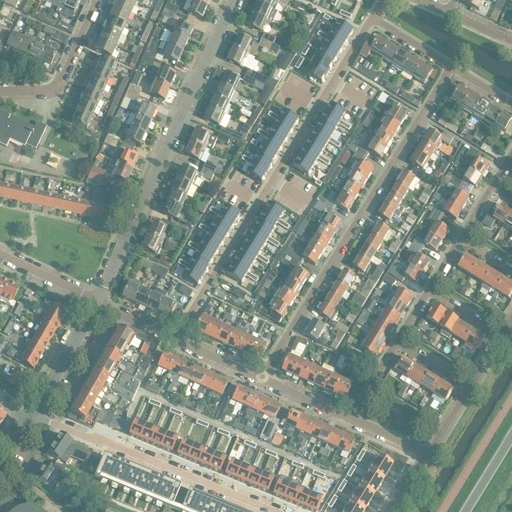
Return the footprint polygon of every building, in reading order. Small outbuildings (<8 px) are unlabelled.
[(67,0),(54,0),(52,6),(58,9),(56,13),(60,15),(61,14),(67,0)] [(77,0),(67,0),(61,14),(66,16),(67,13),(73,16),(80,1),(77,0)] [(128,0),(117,0),(114,7),(131,14),(136,3),(128,0)] [(207,6),(192,0),(191,0),(186,13),(201,19),(201,18),(202,19),(204,13),(203,13),(207,6)] [(259,0),(258,3),(275,11),(278,4),(284,7),(286,3),(291,5),(292,0),(259,0)] [(484,0),(466,0),(465,4),(479,11),(484,0)] [(494,9),(500,12),(504,3),(498,0),(494,9)] [(154,12),(158,14),(163,3),(158,1),(154,12)] [(165,9),(176,14),(179,8),(168,3),(165,9)] [(258,3),(252,15),(267,21),(273,24),(278,13),(275,11),(258,3)] [(30,8),(25,5),(22,13),(26,15),(30,8)] [(114,7),(109,17),(131,27),(133,24),(128,21),(131,14),(114,7)] [(176,14),(165,9),(162,16),(173,21),(176,14)] [(500,12),(494,9),(490,18),(496,21),(500,12)] [(158,14),(154,12),(150,21),(154,23),(158,14)] [(44,23),(46,18),(39,15),(36,20),(44,23)] [(267,21),(252,15),(247,26),(262,33),(267,21)] [(109,17),(104,29),(121,36),(124,30),(129,32),(131,27),(109,17)] [(46,18),(44,23),(51,26),(53,21),(46,18)] [(56,28),(67,33),(70,27),(59,21),(56,28)] [(173,34),(188,41),(193,29),(178,22),(173,34)] [(339,22),(333,31),(348,40),(353,31),(339,22)] [(144,33),(149,35),(152,28),(147,26),(144,33)] [(0,27),(0,44),(2,46),(9,31),(0,27)] [(51,36),(53,31),(44,28),(42,33),(51,36)] [(152,36),(157,39),(161,30),(156,28),(152,36)] [(302,34),(307,37),(311,31),(306,28),(302,34)] [(116,47),(121,36),(104,29),(99,40),(116,47)] [(53,31),(51,36),(63,42),(65,37),(53,31)] [(329,39),(328,40),(343,49),(348,40),(333,31),(329,39)] [(149,35),(144,33),(140,42),(144,44),(149,35)] [(6,47),(17,52),(23,39),(12,34),(6,47)] [(182,54),(188,41),(173,34),(168,46),(165,45),(165,46),(182,54)] [(262,40),(280,48),(282,42),(265,34),(262,40)] [(17,52),(29,57),(36,40),(25,35),(23,39),(17,52)] [(240,51),(254,58),(259,45),(240,36),(239,37),(238,37),(236,42),(237,43),(234,49),(240,51)] [(371,52),(381,58),(389,45),(379,38),(376,42),(370,39),(360,55),(367,59),(371,52)] [(151,39),(147,48),(153,51),(157,41),(151,39)] [(29,57),(39,62),(45,49),(38,46),(40,42),(36,40),(29,57)] [(111,58),(116,47),(99,40),(94,51),(111,58)] [(280,48),(262,40),(259,47),(276,55),(280,48)] [(327,42),(323,49),(337,58),(343,49),(328,40),(327,42)] [(381,58),(392,65),(400,51),(389,45),(381,58)] [(182,54),(165,46),(160,56),(177,64),(182,54)] [(134,55),(139,57),(142,49),(138,47),(137,48),(133,47),(131,53),(134,55)] [(45,49),(39,62),(50,67),(52,62),(56,64),(59,56),(56,55),(56,54),(45,49)] [(144,55),(155,60),(158,54),(147,49),(144,55)] [(254,58),(240,51),(234,49),(231,55),(230,54),(227,60),(229,60),(228,62),(242,69),(243,68),(248,70),(249,71),(255,59),(253,58),(254,58)] [(323,49),(317,58),(333,67),(332,66),(337,58),(323,49)] [(392,65),(403,72),(411,58),(400,51),(392,65)] [(287,53),(278,68),(280,69),(285,72),(294,58),(287,53)] [(139,57),(134,55),(129,67),(133,69),(139,57)] [(155,60),(144,55),(141,62),(152,66),(155,60)] [(101,57),(96,69),(111,76),(116,64),(101,57)] [(317,58),(307,75),(322,85),(333,67),(317,58)] [(403,72),(413,78),(422,64),(411,58),(403,72)] [(422,64),(413,78),(424,85),(433,71),(422,64)] [(369,79),(372,73),(362,66),(358,72),(369,79)] [(106,86),(111,76),(96,69),(91,80),(106,86)] [(155,82),(169,88),(172,83),(173,83),(176,78),(174,77),(175,76),(160,69),(155,82)] [(249,71),(248,70),(245,76),(256,81),(274,89),(282,72),(275,69),(270,81),(264,78),(264,77),(249,71)] [(372,73),(369,79),(374,83),(378,77),(372,73)] [(226,74),(220,85),(235,92),(238,85),(240,80),(226,74)] [(245,76),(243,82),(242,83),(253,88),(256,81),(245,76)] [(120,86),(125,88),(129,80),(124,78),(120,86)] [(101,97),(106,86),(91,80),(86,91),(101,97)] [(169,88),(155,82),(149,95),(163,101),(164,100),(165,101),(168,95),(167,95),(169,88)] [(390,91),(393,87),(388,83),(385,88),(390,91)] [(128,91),(139,96),(142,90),(131,85),(128,91)] [(220,85),(215,97),(230,103),(235,92),(220,85)] [(116,94),(121,96),(125,88),(120,86),(116,94)] [(393,87),(390,91),(396,95),(399,90),(393,87)] [(451,90),(446,98),(452,101),(462,108),(470,94),(460,88),(457,93),(451,90)] [(96,108),(101,97),(86,91),(81,101),(96,108)] [(139,96),(128,91),(125,98),(136,103),(139,96)] [(401,98),(412,105),(416,100),(405,93),(401,98)] [(113,103),(117,105),(121,96),(116,94),(113,103)] [(462,108),(473,114),(481,101),(470,94),(462,108)] [(262,95),(258,103),(265,106),(269,98),(262,95)] [(215,97),(210,109),(225,115),(230,103),(215,97)] [(388,119),(400,127),(407,116),(396,109),(399,104),(389,98),(384,105),(393,111),(388,119)] [(92,119),(96,108),(81,101),(77,112),(92,119)] [(492,107),(481,101),(473,114),(483,121),(492,107)] [(109,111),(114,113),(117,105),(113,103),(109,111)] [(136,116),(151,123),(156,111),(141,104),(136,116)] [(331,105),(326,114),(340,123),(341,121),(346,114),(331,105)] [(483,121),(494,128),(502,114),(492,107),(483,121)] [(258,108),(254,115),(258,117),(262,110),(258,108)] [(219,133),(230,138),(233,132),(226,129),(231,118),(225,115),(210,109),(205,120),(222,128),(219,133)] [(105,119),(110,121),(114,113),(109,111),(105,119)] [(0,145),(6,148),(9,141),(24,148),(25,145),(35,150),(36,148),(46,127),(39,124),(37,123),(34,128),(0,112),(0,145)] [(92,119),(77,112),(71,124),(86,130),(92,119)] [(280,119),(279,120),(293,129),(299,120),(284,112),(280,119)] [(321,122),(320,123),(335,132),(336,132),(335,131),(339,125),(340,123),(326,114),(321,122)] [(511,119),(502,114),(494,128),(505,135),(506,134),(510,137),(511,133),(511,125),(511,123),(511,119)] [(251,129),(258,117),(254,115),(249,122),(247,121),(248,121),(242,117),(239,122),(251,129)] [(366,121),(371,124),(374,118),(369,115),(366,121)] [(145,134),(151,123),(136,116),(131,128),(145,134)] [(449,130),(452,125),(440,118),(437,123),(449,130)] [(110,121),(105,119),(101,128),(106,130),(110,121)] [(388,119),(381,130),(394,138),(400,127),(388,119)] [(278,122),(273,129),(288,138),(293,129),(279,120),(278,122)] [(371,124),(366,121),(362,126),(367,129),(371,124)] [(321,124),(316,132),(330,141),(331,139),(335,132),(320,123),(321,124)] [(452,125),(449,130),(454,133),(457,128),(452,125)] [(145,134),(131,128),(125,139),(140,146),(145,134)] [(269,136),(268,138),(283,147),(288,138),(273,129),(269,136)] [(192,142),(206,149),(211,151),(217,139),(197,130),(197,131),(196,130),(193,136),(194,136),(192,142)] [(381,130),(375,141),(387,148),(394,138),(381,130)] [(110,131),(107,137),(117,142),(118,142),(112,139),(115,133),(110,131)] [(430,131),(424,142),(436,149),(441,141),(449,146),(454,138),(443,132),(440,137),(430,131)] [(315,132),(310,140),(325,150),(329,143),(330,141),(316,132),(315,132)] [(230,138),(219,133),(216,139),(227,144),(230,138)] [(470,144),(473,138),(467,135),(464,140),(470,144)] [(117,142),(107,137),(104,143),(115,148),(117,142)] [(267,140),(263,147),(277,156),(283,147),(268,138),(267,140)] [(473,138),(470,144),(476,147),(479,142),(473,138)] [(310,141),(305,149),(319,158),(320,157),(324,150),(325,150),(310,140),(310,141)] [(387,148),(375,141),(369,149),(361,144),(358,149),(351,145),(350,147),(367,157),(370,153),(381,159),(387,148)] [(206,149),(192,142),(189,149),(187,148),(185,153),(186,154),(186,155),(200,162),(206,149)] [(424,142),(417,153),(434,163),(437,158),(432,155),(436,149),(424,142)] [(481,150),(497,160),(500,155),(484,144),(481,150)] [(261,150),(258,155),(272,164),(277,156),(263,147),(261,150)] [(355,172),(368,180),(374,169),(363,163),(367,157),(350,147),(348,150),(355,154),(352,159),(360,164),(355,172)] [(475,161),(470,169),(482,177),(489,167),(478,160),(481,155),(471,148),(466,156),(475,161)] [(305,150),(299,159),(314,168),(318,160),(319,159),(319,158),(305,149),(305,150)] [(117,164),(132,170),(135,165),(136,166),(138,160),(137,159),(138,158),(123,151),(117,164)] [(346,153),(340,163),(345,166),(351,156),(346,153)] [(434,163),(417,153),(410,164),(423,171),(427,165),(432,168),(434,163)] [(254,163),(253,164),(267,173),(273,164),(272,164),(258,155),(257,156),(258,156),(254,163)] [(299,159),(294,167),(308,176),(314,168),(299,159)] [(132,170),(117,164),(117,165),(110,162),(108,167),(114,170),(111,177),(126,183),(127,182),(128,183),(130,178),(129,177),(132,170)] [(203,169),(214,174),(217,168),(206,163),(203,169)] [(252,166),(247,174),(262,183),(267,173),(253,164),(252,166)] [(183,167),(178,179),(192,186),(198,188),(202,181),(201,180),(202,177),(200,175),(198,174),(183,167)] [(333,174),(338,176),(341,170),(337,167),(333,174)] [(438,173),(443,176),(446,170),(441,167),(438,173)] [(93,168),(90,174),(101,179),(104,173),(93,168)] [(214,174),(203,169),(200,175),(202,177),(211,181),(214,174)] [(452,180),(462,186),(465,182),(475,189),(482,177),(470,169),(464,178),(456,173),(452,180)] [(361,191),(368,180),(355,172),(351,180),(347,177),(345,181),(361,191)] [(398,183),(409,190),(413,193),(420,182),(405,173),(398,183)] [(101,179),(90,174),(88,179),(99,184),(101,179)] [(338,176),(333,174),(329,181),(333,184),(338,176)] [(178,179),(172,190),(187,197),(192,186),(178,179)] [(450,201),(463,209),(469,199),(458,192),(462,186),(452,180),(447,188),(455,193),(450,201)] [(355,201),(361,191),(345,181),(342,186),(346,188),(342,194),(355,201)] [(398,183),(392,194),(403,200),(409,190),(398,183)] [(4,184),(1,198),(15,202),(18,187),(4,184)] [(18,187),(15,202),(29,205),(32,190),(18,187)] [(427,189),(421,198),(427,201),(433,193),(427,189)] [(32,190),(29,205),(44,208),(47,194),(32,190)] [(172,190),(167,202),(182,208),(187,197),(172,190)] [(47,194),(44,208),(58,211),(61,197),(47,194)] [(355,201),(342,194),(337,203),(328,198),(327,201),(321,197),(319,202),(334,211),(337,206),(348,213),(355,201)] [(392,194),(386,204),(402,214),(404,210),(399,206),(403,200),(392,194)] [(61,197),(58,211),(72,214),(75,200),(61,197)] [(208,198),(203,205),(208,207),(212,200),(208,198)] [(427,201),(421,198),(419,202),(425,206),(427,201)] [(75,200),(72,214),(87,217),(90,203),(75,200)] [(463,209),(450,201),(445,210),(436,205),(432,212),(442,219),(445,214),(456,220),(463,209)] [(182,208),(167,202),(162,213),(177,220),(182,208)] [(324,215),(319,224),(322,226),(335,234),(342,223),(331,216),(334,211),(319,202),(314,209),(324,215)] [(87,217),(101,220),(104,206),(90,203),(87,217)] [(270,204),(264,213),(279,222),(280,221),(284,213),(270,204)] [(402,214),(386,204),(379,215),(389,222),(393,215),(399,219),(401,214),(402,214)] [(203,215),(208,207),(203,205),(199,212),(203,215)] [(504,226),(511,213),(501,206),(494,217),(489,214),(483,224),(490,229),(495,221),(504,226)] [(221,214),(220,216),(235,225),(240,216),(226,207),(221,214)] [(430,233),(443,241),(449,231),(438,224),(442,219),(432,212),(427,220),(435,225),(430,233)] [(264,213),(259,222),(274,232),(274,231),(278,224),(279,222),(264,213)] [(219,218),(215,224),(230,233),(235,225),(220,216),(219,218)] [(415,222),(408,218),(402,229),(400,227),(397,232),(406,237),(415,222)] [(174,232),(185,237),(188,232),(177,227),(176,227),(163,220),(160,226),(155,223),(154,224),(153,224),(150,229),(152,230),(149,236),(164,243),(168,245),(174,232)] [(177,227),(188,232),(191,225),(179,220),(177,227)] [(301,227),(305,230),(309,223),(304,221),(301,227)] [(259,223),(254,231),(269,240),(270,239),(274,232),(259,222),(259,223)] [(211,231),(210,233),(224,242),(230,233),(215,224),(211,231)] [(372,236),(383,242),(390,231),(379,225),(372,236)] [(314,230),(312,234),(329,244),(335,234),(322,226),(319,233),(314,230)] [(305,230),(301,227),(296,235),(301,237),(305,230)] [(254,231),(249,240),(263,249),(268,242),(269,240),(254,231)] [(209,235),(204,242),(219,251),(224,242),(210,233),(209,235)] [(412,244),(422,251),(425,246),(436,253),(443,241),(430,233),(425,242),(416,237),(412,244)] [(313,242),(310,247),(322,255),(329,244),(312,234),(308,239),(313,242)] [(164,243),(149,236),(146,242),(145,242),(142,247),(144,248),(143,249),(158,256),(164,243)] [(377,252),(383,242),(372,236),(366,246),(377,252)] [(503,248),(506,243),(499,239),(496,243),(503,248)] [(249,240),(244,249),(258,258),(259,256),(263,249),(249,240)] [(391,247),(397,251),(402,243),(397,240),(395,244),(393,243),(391,247)] [(200,249),(199,251),(214,259),(219,251),(204,242),(200,249)] [(411,265),(423,273),(430,263),(419,256),(422,251),(412,244),(407,252),(415,257),(411,265)] [(366,246),(360,256),(370,263),(377,252),(366,246)] [(322,255),(310,247),(304,256),(296,251),(295,252),(289,248),(285,254),(291,258),(302,265),(305,260),(315,266),(322,255)] [(244,249),(238,257),(253,266),(257,259),(258,258),(244,249)] [(198,252),(194,259),(209,269),(209,268),(208,268),(214,259),(199,251),(198,252)] [(285,254),(284,254),(279,262),(295,271),(290,279),(303,287),(309,276),(298,270),(302,265),(291,258),(285,254)] [(170,268),(174,261),(162,256),(159,262),(170,268)] [(370,263),(360,256),(353,267),(364,274),(370,263)] [(471,275),(478,263),(466,256),(458,268),(471,275)] [(238,257),(233,266),(247,275),(248,273),(253,266),(238,257)] [(150,271),(153,264),(142,259),(139,266),(150,271)] [(190,267),(189,269),(203,278),(209,269),(194,259),(193,260),(194,260),(190,267)] [(471,275),(484,283),(491,271),(478,263),(471,275)] [(411,265),(405,274),(397,269),(392,277),(403,283),(405,278),(416,285),(423,273),(411,265)] [(233,266),(227,275),(242,284),(246,277),(247,275),(233,266)] [(368,281),(375,285),(384,271),(378,267),(373,277),(370,275),(367,280),(368,281)] [(188,270),(183,278),(198,286),(203,278),(189,269),(188,270)] [(338,282),(349,288),(355,278),(345,271),(338,282)] [(504,279),(491,271),(484,283),(481,288),(489,293),(492,288),(496,291),(504,279)] [(392,287),(393,286),(396,281),(386,275),(382,281),(392,287)] [(9,283),(0,279),(0,301),(2,298),(9,283)] [(135,304),(142,289),(144,285),(135,281),(132,282),(126,279),(122,288),(127,290),(123,299),(135,304)] [(296,298),(303,287),(290,279),(286,286),(281,283),(279,287),(284,290),(296,298)] [(504,312),(493,305),(500,293),(509,299),(511,294),(511,284),(504,279),(496,291),(486,308),(501,318),(504,312)] [(272,283),(268,280),(263,288),(268,290),(272,283)] [(361,296),(367,299),(375,285),(368,281),(362,291),(363,292),(361,296)] [(338,282),(332,292),(343,299),(349,288),(338,282)] [(9,283),(2,298),(0,301),(10,307),(19,288),(9,283)] [(190,298),(193,292),(183,286),(179,291),(190,298)] [(398,290),(393,286),(392,287),(389,292),(395,295),(392,299),(406,308),(413,298),(398,289),(398,290)] [(135,304),(147,309),(153,294),(142,289),(135,304)] [(165,300),(167,294),(156,289),(153,294),(147,309),(158,314),(165,300)] [(289,308),(296,298),(284,290),(277,301),(289,308)] [(260,292),(258,296),(265,300),(267,296),(260,292)] [(332,292),(325,303),(339,311),(344,302),(341,301),(343,299),(332,292)] [(367,299),(361,296),(356,293),(351,302),(362,308),(367,299)] [(392,299),(386,310),(400,318),(406,308),(392,299)] [(165,300),(158,314),(170,320),(176,305),(165,300)] [(289,308),(277,301),(272,310),(263,305),(258,312),(279,324),(282,319),(283,320),(289,308)] [(339,311),(325,303),(319,314),(332,322),(339,311)] [(47,314),(60,322),(66,312),(53,305),(47,314)] [(440,327),(447,315),(434,307),(427,319),(440,327)] [(42,324),(55,332),(60,322),(47,314),(37,308),(33,314),(44,320),(42,324)] [(203,317),(196,332),(207,337),(214,322),(209,319),(212,313),(210,312),(206,310),(203,317)] [(386,310),(380,319),(394,328),(400,318),(386,310)] [(360,321),(365,324),(370,315),(365,312),(360,321)] [(240,321),(242,322),(244,318),(247,320),(249,315),(244,313),(240,321)] [(460,323),(447,315),(440,327),(452,335),(460,323)] [(374,329),(388,338),(394,328),(380,319),(374,329)] [(306,335),(317,342),(325,328),(314,321),(306,335)] [(365,324),(360,321),(357,326),(362,329),(365,324)] [(50,341),(55,332),(42,324),(38,322),(36,326),(39,328),(36,333),(50,341)] [(207,337),(218,341),(225,326),(214,322),(207,337)] [(452,335),(465,343),(472,330),(460,323),(452,335)] [(248,331),(251,325),(247,324),(245,329),(238,325),(235,331),(228,346),(239,351),(246,336),(248,331)] [(336,328),(345,335),(349,330),(339,324),(336,328)] [(118,329),(112,339),(129,349),(128,351),(144,358),(149,349),(153,341),(128,329),(121,326),(119,329),(118,329)] [(218,341),(228,346),(235,331),(225,326),(218,341)] [(28,328),(25,332),(29,335),(26,340),(27,341),(31,343),(44,351),(50,341),(36,333),(28,328)] [(335,351),(345,335),(336,328),(332,334),(338,337),(331,349),(335,351)] [(382,348),(388,338),(374,329),(368,339),(382,348)] [(472,330),(465,343),(477,351),(485,338),(472,330)] [(239,351),(249,356),(256,341),(246,336),(239,351)] [(295,353),(301,339),(297,337),(291,351),(295,353)] [(350,338),(347,343),(351,345),(352,343),(357,346),(359,343),(350,338)] [(146,373),(155,352),(149,349),(144,358),(128,351),(129,349),(112,339),(106,350),(146,373)] [(382,348),(368,339),(361,350),(376,358),(382,348)] [(39,360),(44,351),(31,343),(27,341),(24,346),(28,348),(25,352),(39,360)] [(159,343),(153,341),(149,349),(155,352),(158,346),(159,343)] [(256,341),(249,356),(260,361),(267,346),(256,341)] [(461,349),(457,355),(454,360),(469,370),(473,363),(461,356),(464,351),(461,349)] [(106,350),(100,361),(141,384),(146,374),(146,373),(106,350)] [(39,360),(25,352),(22,358),(18,356),(16,360),(33,370),(39,360)] [(158,374),(160,375),(162,369),(168,372),(174,359),(163,354),(157,367),(155,366),(150,377),(156,380),(158,374)] [(293,376),(300,361),(289,356),(282,371),(293,376)] [(315,386),(325,391),(336,364),(339,358),(336,357),(331,368),(324,365),(321,370),(315,386)] [(408,378),(416,366),(403,358),(395,370),(408,378)] [(185,364),(174,359),(168,372),(173,375),(169,383),(171,384),(167,392),(169,393),(170,391),(172,392),(176,383),(179,377),(185,364)] [(135,395),(141,384),(100,361),(95,371),(135,395)] [(293,376),(304,381),(311,365),(300,361),(293,376)] [(196,368),(185,364),(179,377),(189,382),(196,368)] [(325,391),(336,395),(342,380),(345,375),(338,371),(340,366),(336,364),(325,391)] [(26,376),(15,370),(8,365),(3,374),(10,378),(7,383),(19,389),(26,376)] [(304,381),(315,386),(321,370),(311,365),(304,381)] [(428,374),(416,366),(408,378),(421,386),(428,374)] [(206,373),(196,368),(189,382),(194,384),(191,390),(193,391),(191,396),(195,398),(197,393),(206,373)] [(131,405),(135,395),(95,371),(89,381),(105,391),(105,390),(122,400),(129,404),(131,405)] [(217,378),(206,373),(197,393),(203,395),(205,389),(211,392),(217,378)] [(421,386),(433,394),(441,382),(428,374),(421,386)] [(217,378),(211,392),(216,394),(221,397),(228,383),(217,378)] [(157,384),(149,380),(146,388),(153,391),(157,384)] [(353,385),(342,380),(336,395),(347,400),(353,385)] [(117,409),(124,412),(125,413),(129,404),(122,400),(105,390),(105,391),(89,381),(82,392),(99,402),(117,409)] [(441,382),(433,394),(446,402),(454,390),(441,382)] [(403,385),(400,390),(398,394),(403,397),(409,386),(405,383),(403,385)] [(236,403),(242,406),(248,392),(237,387),(231,401),(229,400),(223,413),(230,416),(236,403)] [(95,409),(101,411),(107,414),(113,417),(117,409),(99,402),(82,392),(77,402),(93,412),(95,409)] [(259,397),(248,392),(242,406),(253,411),(259,397)] [(250,417),(248,422),(251,423),(254,418),(255,419),(258,413),(263,416),(270,402),(259,397),(253,411),(250,417)] [(423,411),(432,417),(436,411),(431,408),(435,401),(431,398),(429,401),(426,405),(423,411)] [(93,429),(96,422),(101,411),(95,409),(93,412),(77,402),(71,413),(67,419),(93,429)] [(280,407),(270,402),(263,416),(269,418),(259,439),(269,444),(278,422),(274,421),(280,407)] [(102,425),(107,414),(101,411),(96,422),(102,425)] [(284,425),(285,425),(283,430),(287,432),(289,427),(295,430),(301,417),(290,412),(284,425)] [(107,414),(102,425),(109,427),(113,417),(107,414)] [(109,427),(115,430),(119,419),(113,417),(109,427)] [(312,421),(301,417),(295,430),(300,432),(298,438),(300,439),(297,444),(301,446),(312,421)] [(125,421),(119,419),(115,430),(121,433),(125,421)] [(134,421),(128,436),(139,440),(145,426),(139,423),(134,421)] [(322,426),(312,421),(301,446),(304,447),(306,442),(308,443),(311,437),(316,440),(322,426)] [(145,426),(139,440),(150,444),(156,430),(155,430),(145,426)] [(316,440),(327,445),(333,431),(322,426),(316,440)] [(156,430),(150,444),(160,449),(166,434),(156,430)] [(327,445),(337,449),(343,436),(333,431),(327,445)] [(166,434),(160,449),(171,453),(177,439),(166,434)] [(60,435),(54,444),(72,458),(73,458),(73,459),(86,464),(91,452),(70,443),(71,442),(60,435)] [(271,444),(279,448),(283,438),(275,435),(271,444)] [(343,436),(337,449),(342,452),(340,457),(343,459),(340,464),(346,467),(350,461),(346,460),(355,441),(343,436)] [(182,441),(176,456),(187,460),(193,446),(193,445),(182,441)] [(72,458),(54,444),(48,453),(53,456),(53,457),(59,461),(59,460),(67,465),(72,458)] [(286,449),(286,450),(286,451),(287,451),(288,452),(289,452),(290,452),(290,453),(291,453),(292,454),(293,454),(294,454),(294,455),(295,455),(296,455),(297,454),(298,453),(298,452),(297,451),(296,450),(295,450),(294,450),(294,449),(294,448),(294,447),(294,446),(289,444),(288,444),(288,445),(288,446),(287,447),(286,448),(286,449)] [(193,446),(187,460),(198,464),(204,450),(203,450),(193,446)] [(204,450),(198,464),(208,469),(214,454),(204,450)] [(214,454),(208,469),(219,473),(225,459),(214,454)] [(237,511),(103,456),(89,490),(103,496),(109,482),(166,505),(162,511),(237,511)] [(377,456),(372,464),(376,467),(387,474),(392,466),(377,456)] [(230,461),(224,475),(236,480),(242,466),(241,465),(230,461)] [(318,465),(328,469),(330,466),(319,461),(318,465)] [(75,482),(78,472),(56,465),(52,469),(44,464),(35,478),(46,486),(54,475),(75,482)] [(372,464),(367,472),(383,481),(387,474),(376,467),(372,464)] [(242,466),(236,480),(246,484),(252,470),(242,466)] [(252,470),(246,484),(257,489),(263,474),(262,474),(252,470)] [(367,472),(363,480),(378,489),(381,484),(383,481),(367,472)] [(263,474),(257,489),(267,493),(268,492),(273,479),(263,474)] [(363,480),(358,487),(373,497),(375,494),(378,489),(363,480)] [(278,481),(272,495),(284,500),(290,486),(278,481)] [(290,486),(284,500),(294,504),(300,490),(290,486)] [(358,487),(353,495),(368,504),(369,504),(373,497),(358,487)] [(300,490),(294,504),(305,509),(311,494),(300,490)] [(311,494),(305,509),(312,511),(315,511),(316,511),(321,499),(311,494)] [(353,495),(348,503),(363,511),(368,504),(353,495)] [(21,511),(40,511),(28,503),(21,511)] [(363,511),(348,503),(344,510),(346,511),(363,511)]
